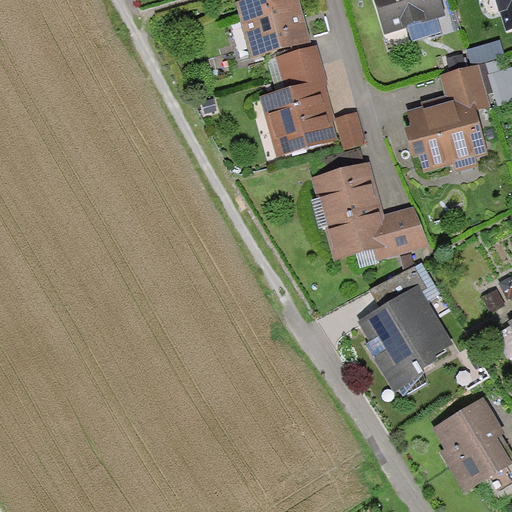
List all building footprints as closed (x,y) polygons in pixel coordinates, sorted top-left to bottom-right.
[(300,0),(235,0),(251,51),(311,34),(300,0)] [(375,0),(385,31),(442,14),(437,0),(375,0)] [(511,0),(496,0),(508,35),(511,33),(511,0)] [(339,146),(312,47),(274,58),(284,92),(265,97),(283,161),(339,146)] [(448,103),(402,118),(421,178),(488,157),(475,114),(486,111),(472,66),(440,76),(448,103)] [(511,68),(484,78),(495,109),(511,103),(511,68)] [(340,118),(345,150),(366,147),(361,114),(340,118)] [(382,216),(370,167),(308,183),(330,269),(425,245),(416,207),(382,216)] [(458,356),(415,290),(360,325),(402,392),(458,356)] [(478,500),(511,476),(511,434),(485,396),(431,433),(478,500)]
